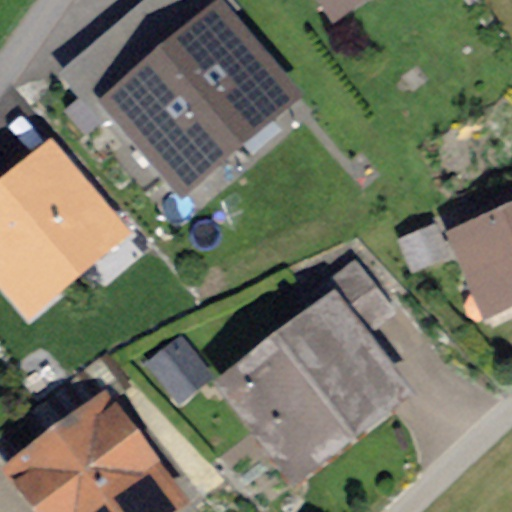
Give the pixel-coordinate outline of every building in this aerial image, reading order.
[(144,10),(130,21),(231,139),(280,96),(218,23),(181,53),(144,10)] [(181,182),(231,139),(130,21),(116,34),(154,78),(118,108),(181,182)] [(466,244),(491,301),(511,292),(511,199),(461,221),(470,242),(466,244)] [(243,390),(297,461),(385,394),(348,345),(387,315),(354,271),(312,303),(329,324),(243,390)] [(205,377),(180,347),(154,368),(178,398),(205,377)] [(37,483),(59,511),(147,511),(158,505),(103,431),(116,422),(101,401),(8,471),(24,492),(37,483)]
